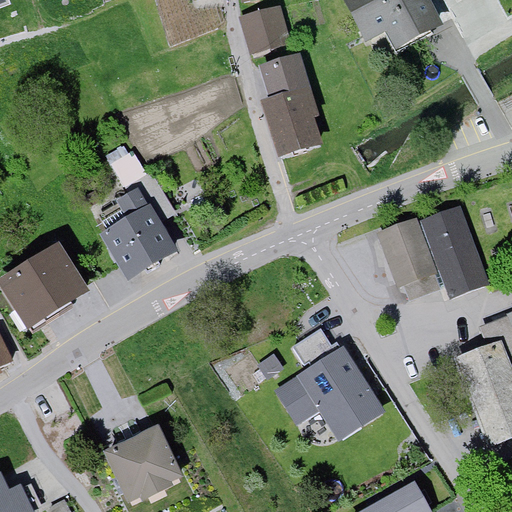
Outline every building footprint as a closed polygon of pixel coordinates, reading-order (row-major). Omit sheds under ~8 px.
[(0,0),(0,17),(8,14),(2,0),(0,0)] [(431,33),(413,0),(332,0),(357,48),(375,38),(385,57),(431,33)] [(273,9),(239,19),(251,60),(285,50),(273,9)] [(278,160),(318,146),(300,97),(309,94),(296,57),(256,72),(265,99),(257,102),(278,160)] [(130,152),(109,164),(124,188),(144,176),(130,152)] [(171,265),(134,197),(108,211),(114,223),(89,237),(121,293),(171,265)] [(467,212),(383,239),(400,294),(445,279),(453,304),(493,291),(467,212)] [(81,305),(52,257),(0,287),(0,311),(18,342),(81,305)] [(493,350),(465,360),(498,446),(511,440),(511,322),(486,332),(493,350)] [(312,378),(280,397),(300,429),(329,412),(349,445),(395,417),(352,348),(339,356),(324,331),(294,350),(312,378)] [(0,339),(0,369),(12,364),(0,339)] [(171,430),(111,459),(136,511),(137,511),(197,483),(171,430)] [(43,460),(0,481),(0,511),(56,511),(67,507),(43,460)] [(431,511),(413,479),(353,511),(431,511)]
